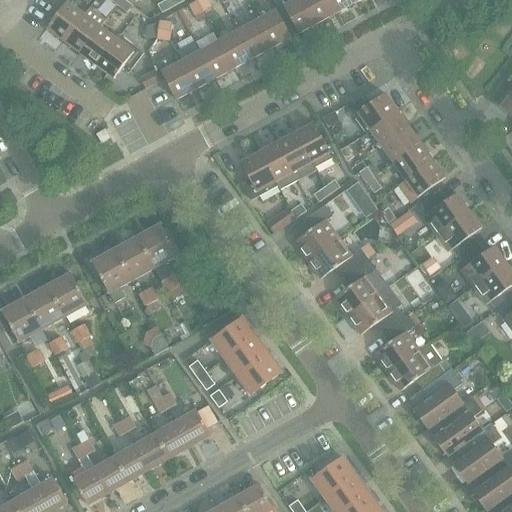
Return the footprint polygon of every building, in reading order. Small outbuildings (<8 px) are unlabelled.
[(127,13),(132,6),(123,0),(120,0),(116,6),(127,13)] [(162,13),(173,7),(168,0),(167,0),(157,5),(162,13)] [(203,12),(211,8),(206,0),(198,0),(197,1),(203,12)] [(298,34),(318,24),(304,0),(295,0),(283,7),(298,34)] [(304,0),(318,24),(336,14),(328,0),(304,0)] [(328,0),(336,14),(355,3),(353,0),(328,0)] [(195,17),(203,12),(197,1),(189,5),(195,17)] [(67,2),(47,29),(64,42),(84,15),(67,2)] [(276,11),(256,21),(271,49),(291,38),(276,11)] [(101,28),(84,15),(64,42),(80,55),(101,28)] [(252,59),(271,49),(256,21),(237,32),(252,59)] [(169,41),(171,23),(159,22),(156,39),(169,41)] [(116,39),(101,28),(80,55),(96,67),(120,36),(118,35),(116,39)] [(233,69),(252,59),(237,32),(218,42),(233,69)] [(143,54),(120,36),(96,67),(113,80),(124,65),(131,70),(143,54)] [(214,80),(233,69),(218,42),(199,52),(214,80)] [(195,90),(214,80),(199,52),(181,63),(195,90)] [(176,100),(195,90),(181,63),(161,73),(176,100)] [(146,89),(159,81),(154,72),(141,79),(146,89)] [(366,134),(397,112),(384,94),(369,105),(364,98),(348,110),(366,134)] [(511,94),(501,108),(511,116),(511,135),(504,142),(511,152),(511,94)] [(334,112),(322,119),(328,129),(340,122),(334,112)] [(382,148),(409,128),(397,112),(366,134),(366,135),(370,132),(382,148)] [(295,134),(315,171),(317,170),(315,168),(333,159),(330,153),(314,124),(295,134)] [(393,164),(421,145),(409,128),(382,148),(393,164)] [(110,139),(106,132),(105,130),(96,135),(101,144),(106,141),(110,139)] [(315,171),(295,134),(277,143),(297,181),(315,171)] [(277,143),(259,153),(275,183),(276,182),(278,186),(280,190),(297,181),(277,143)] [(405,181),(432,161),(421,145),(393,164),(405,181)] [(346,162),(354,158),(347,146),(339,150),(346,162)] [(251,201),(278,186),(276,182),(275,183),(259,153),(240,163),(249,180),(241,184),(251,201)] [(432,161),(405,181),(398,186),(410,204),(445,179),(432,161)] [(366,184),(374,178),(366,168),(359,173),(366,184)] [(374,178),(366,184),(374,194),(381,189),(374,178)] [(324,188),(329,195),(339,188),(334,181),(324,188)] [(329,195),(324,188),(314,195),(319,203),(329,195)] [(436,235),(469,212),(456,194),(446,201),(440,192),(420,206),(427,215),(423,218),(436,235)] [(371,200),(359,208),(365,218),(378,209),(374,204),(371,200)] [(301,205),(290,212),(295,219),(306,212),(301,205)] [(307,261),(338,239),(326,222),(332,217),(324,206),(305,220),(312,230),(294,243),(307,261)] [(295,219),(290,212),(288,209),(268,223),(275,233),(295,219)] [(388,224),(395,219),(388,209),(380,214),(388,224)] [(408,212),(398,218),(406,230),(416,223),(408,212)] [(458,259),(478,245),(471,236),(481,229),(469,212),(436,235),(448,253),(452,250),(458,259)] [(137,238),(154,269),(155,269),(162,282),(160,283),(167,294),(169,293),(180,287),(173,276),(172,277),(164,264),(178,256),(177,254),(178,253),(179,251),(176,246),(174,245),(172,246),(160,225),(137,238)] [(115,250),(132,281),(154,269),(137,238),(115,250)] [(345,276),(368,260),(376,255),(367,244),(360,249),(350,256),(338,239),(307,261),(320,280),(338,267),(345,276)] [(397,242),(391,247),(395,253),(402,248),(397,242)] [(473,288),(506,264),(494,247),(484,254),(478,245),(458,259),(465,268),(461,271),(473,288)] [(132,281),(115,250),(92,262),(114,304),(125,298),(120,288),(132,281)] [(431,257),(421,264),(429,274),(438,267),(431,257)] [(347,317),(389,288),(368,260),(345,276),(352,286),(334,299),(347,317)] [(496,312),(511,300),(511,292),(509,289),(511,286),(511,272),(506,264),(473,288),(486,306),(490,303),(496,312)] [(47,286),(65,318),(88,305),(71,274),(47,286)] [(25,298),(43,330),(65,318),(47,286),(25,298)] [(180,287),(169,293),(173,300),(184,294),(180,287)] [(152,288),(138,295),(144,307),(158,299),(152,288)] [(401,313),(398,309),(402,306),(389,288),(347,317),(360,336),(378,323),(385,332),(413,313),(415,312),(411,306),(401,313)] [(451,289),(440,297),(446,306),(457,298),(451,289)] [(43,330),(25,298),(2,311),(20,342),(43,330)] [(511,334),(511,300),(496,312),(511,334)] [(204,301),(203,316),(217,317),(218,302),(204,301)] [(465,311),(455,319),(463,330),(473,323),(465,311)] [(416,327),(415,326),(419,323),(413,313),(385,332),(392,342),(374,355),(387,373),(419,351),(418,351),(406,333),(416,327)] [(244,319),(212,342),(225,360),(257,338),(244,319)] [(85,324),(71,332),(78,344),(80,343),(84,350),(94,344),(90,337),(91,336),(85,324)] [(151,348),(155,355),(169,349),(162,335),(157,327),(146,333),(142,345),(151,348)] [(474,328),(466,333),(473,344),(481,338),(474,328)] [(47,345),(55,356),(69,348),(61,336),(47,345)] [(257,338),(225,360),(238,378),(269,355),(257,338)] [(418,378),(425,388),(445,374),(451,369),(445,359),(441,361),(429,343),(418,351),(419,351),(387,373),(400,392),(418,378)] [(39,349),(25,356),(31,368),(45,360),(39,349)] [(269,355),(238,378),(250,395),(282,373),(269,355)] [(88,361),(77,367),(89,391),(101,385),(88,361)] [(199,362),(191,367),(199,379),(207,373),(199,362)] [(428,430),(433,426),(433,425),(463,404),(462,403),(453,390),(462,384),(451,369),(445,374),(425,388),(413,397),(420,407),(414,411),(428,430)] [(207,373),(199,379),(208,391),(215,386),(207,373)] [(511,374),(503,385),(510,395),(511,393),(511,374)] [(49,405),(76,392),(72,384),(45,397),(49,405)] [(169,410),(162,397),(156,385),(146,391),(160,415),(169,410)] [(219,391),(211,396),(220,408),(227,403),(219,391)] [(162,397),(169,410),(177,405),(170,392),(162,397)] [(504,395),(496,401),(505,413),(511,407),(511,406),(508,400),(504,395)] [(439,434),(433,438),(447,457),(453,453),(452,452),(482,431),(482,430),(473,418),(481,411),(471,396),(462,403),(463,404),(433,425),(433,426),(439,434)] [(17,411),(3,419),(9,429),(23,422),(17,411)] [(176,424),(190,448),(211,435),(197,412),(176,424)] [(121,421),(127,433),(135,428),(129,417),(121,421)] [(60,418),(52,423),(56,431),(64,426),(60,418)] [(127,433),(121,421),(112,426),(118,437),(127,433)] [(156,436),(169,459),(190,448),(176,424),(156,436)] [(490,424),(482,430),(482,431),(452,452),(453,453),(459,461),(453,465),(467,485),(472,480),(472,479),(502,458),(501,457),(492,445),(501,439),(490,424)] [(29,430),(15,438),(21,449),(35,441),(29,430)] [(135,447),(149,471),(169,459),(156,436),(135,447)] [(81,443),(87,456),(95,452),(88,439),(81,443)] [(73,448),(71,449),(78,461),(86,456),(87,456),(81,443),(73,448)] [(115,459),(129,482),(149,471),(135,447),(115,459)] [(486,511),(492,508),(491,507),(511,491),(511,472),(511,471),(511,454),(510,451),(501,457),(502,458),(472,479),(472,480),(478,488),(472,492),(486,511)] [(86,456),(78,461),(86,475),(94,471),(86,456)] [(343,458),(312,480),(326,499),(356,477),(343,458)] [(95,470),(109,494),(129,482),(115,459),(95,470)] [(27,461),(19,466),(26,477),(34,472),(27,461)] [(26,477),(19,466),(11,471),(17,482),(26,477)] [(109,494),(95,470),(94,471),(86,475),(75,482),(88,506),(109,494)] [(356,477),(326,499),(335,511),(345,511),(369,495),(356,477)] [(33,491),(44,511),(51,511),(68,503),(54,479),(33,491)] [(238,497),(246,511),(267,511),(273,509),(259,485),(238,497)] [(12,502),(17,511),(44,511),(33,491),(12,502)] [(511,511),(511,491),(491,507),(492,508),(495,511),(511,511)] [(381,511),(369,495),(345,511),(381,511)] [(218,508),(219,511),(246,511),(238,497),(218,508)] [(304,511),(297,501),(289,507),(293,511),(304,511)] [(0,509),(0,511),(17,511),(12,502),(0,509)]
